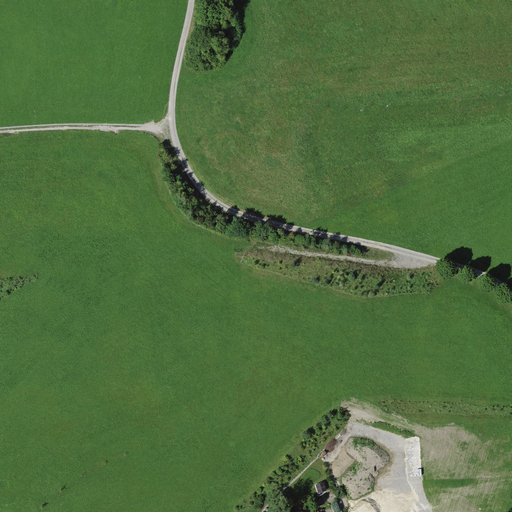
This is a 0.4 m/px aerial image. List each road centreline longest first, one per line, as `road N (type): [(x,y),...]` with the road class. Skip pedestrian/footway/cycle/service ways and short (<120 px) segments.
road 1 (track): [(511,291),(475,272),(213,202),(169,128),(193,0)]
road 2 (track): [(511,101),(391,112),(371,120),(363,135),(407,254),(410,288),(396,334)]
road 3 (track): [(169,128),(0,131)]
